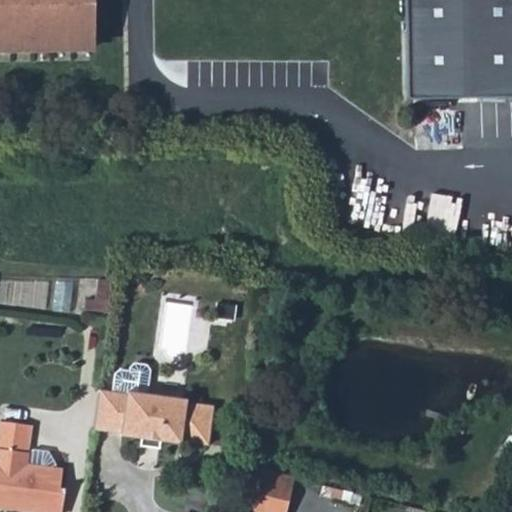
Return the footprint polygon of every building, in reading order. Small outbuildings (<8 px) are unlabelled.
[(0,0),(0,49),(93,48),(92,0),(0,0)] [(511,0),(404,0),(406,100),(467,99),(511,97),(511,0)] [(119,381),(117,399),(130,400),(131,398),(151,400),(153,376),(149,371),(138,370),(134,374),(133,378),(123,377),(119,381)] [(117,399),(104,397),(99,434),(126,437),(126,439),(156,442),(185,446),(186,444),(212,447),(216,410),(190,407),(190,404),(151,400),(131,398),(130,400),(117,399)] [(8,429),(3,478),(38,479),(69,479),(69,476),(32,472),(36,432),(8,429)] [(284,477),(265,473),(257,511),(291,511),(297,490),(282,487),(284,477)] [(282,487),(297,490),(298,481),(284,477),(282,487)] [(38,479),(3,478),(0,506),(0,511),(30,511),(31,511),(40,511),(69,511),(70,508),(72,493),(68,493),(68,489),(69,479),(38,479)] [(511,511),(511,496),(503,511),(511,511)]
